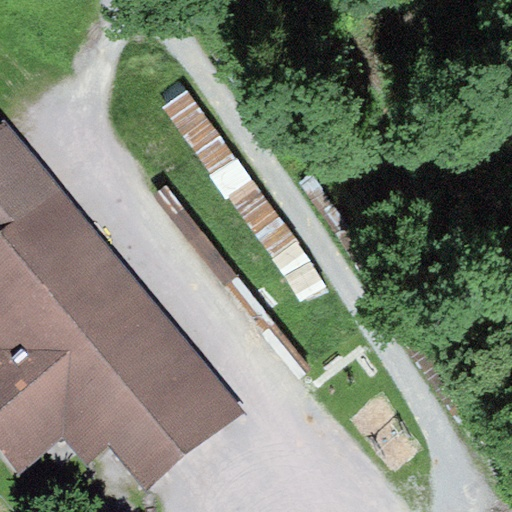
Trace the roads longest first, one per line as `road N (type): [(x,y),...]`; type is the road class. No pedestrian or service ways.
road 1 (track): [(340,511),(260,375),(154,249),(110,175),(97,113),(112,0)]
road 2 (track): [(446,469),(430,415),(154,0)]
